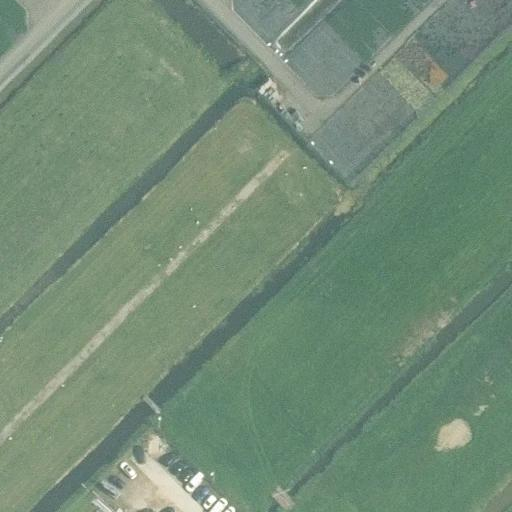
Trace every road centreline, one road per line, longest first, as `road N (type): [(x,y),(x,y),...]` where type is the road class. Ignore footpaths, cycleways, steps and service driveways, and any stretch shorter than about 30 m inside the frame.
road 1 (track): [(0,439),(442,0)]
road 2 (unknown): [(0,103),(102,0)]
